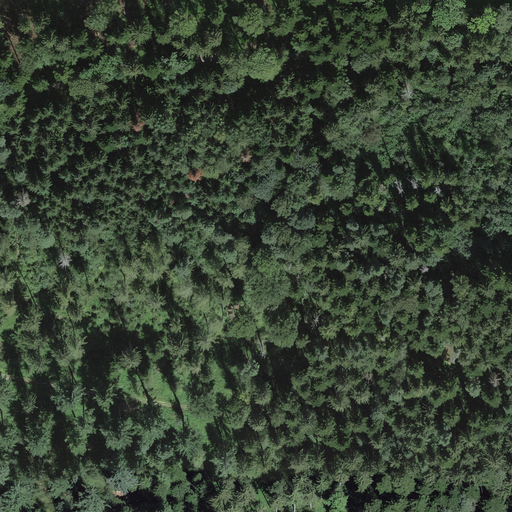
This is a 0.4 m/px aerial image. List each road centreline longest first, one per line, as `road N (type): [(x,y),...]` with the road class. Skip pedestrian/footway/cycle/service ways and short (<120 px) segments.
road 1 (track): [(511,345),(328,435),(177,401),(0,375)]
road 2 (track): [(511,56),(253,51),(101,70),(0,102)]
